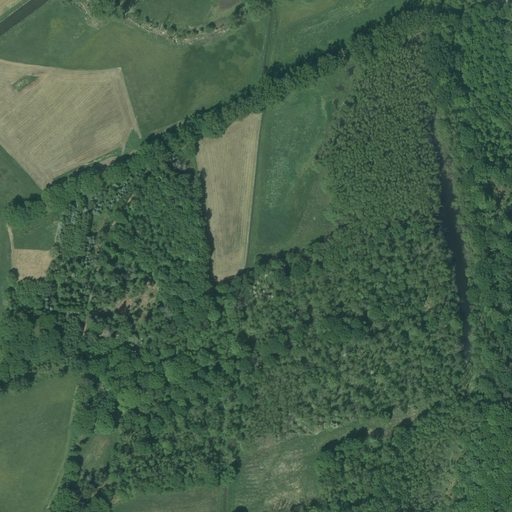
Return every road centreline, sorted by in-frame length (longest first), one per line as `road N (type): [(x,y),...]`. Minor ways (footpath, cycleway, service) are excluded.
road 1 (track): [(511,8),(444,24),(398,23),(156,152)]
road 2 (track): [(156,152),(98,237),(59,511)]
road 3 (track): [(156,152),(15,220)]
